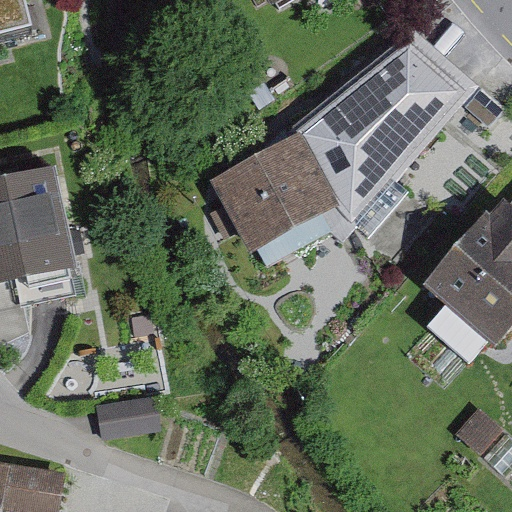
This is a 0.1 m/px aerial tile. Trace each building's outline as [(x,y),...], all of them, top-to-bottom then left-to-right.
[(0,0),(0,62),(35,54),(20,0),(0,0)] [(256,0),(270,23),(310,0),(256,0)] [(292,139),(300,151),(340,221),(357,238),(466,113),(462,109),(476,92),(416,39),(292,139)] [(300,151),(210,199),(253,267),(260,263),(266,276),(331,242),(343,253),(357,238),(340,221),(300,151)] [(56,185),(0,196),(0,304),(19,300),(21,313),(76,305),(73,288),(77,287),(56,185)] [(487,229),(424,302),(496,365),(511,346),(511,209),(491,233),(487,229)] [(157,404),(97,413),(102,447),(162,438),(157,404)] [(479,414),(455,441),(481,464),(505,437),(479,414)] [(0,511),(61,511),(65,483),(0,471),(0,511)]
